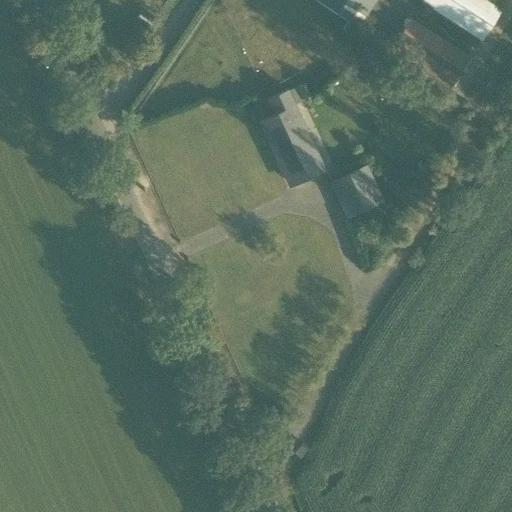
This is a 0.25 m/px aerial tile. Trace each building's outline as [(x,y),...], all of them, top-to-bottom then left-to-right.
[(374,0),(314,0),(313,1),(356,29),(374,0)] [(488,0),(420,0),(420,2),(481,41),(502,9),(488,0)] [(476,49),(414,10),(391,47),(453,86),(476,49)] [(256,118),(289,186),(327,168),(289,89),(265,100),(271,111),(256,118)] [(366,163),(327,180),(346,221),(385,203),(366,163)]
